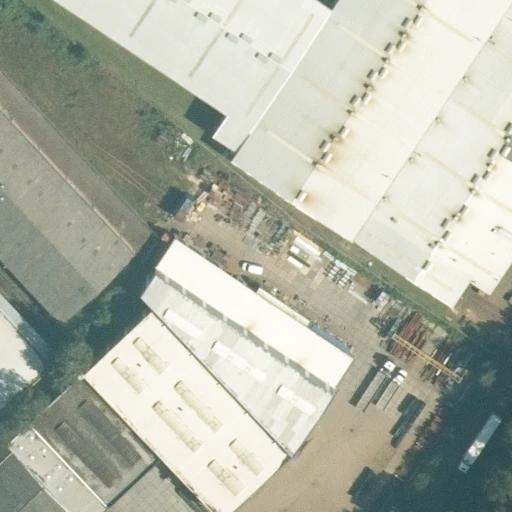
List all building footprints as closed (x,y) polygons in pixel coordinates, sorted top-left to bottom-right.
[(470,275),(490,288),(511,254),(511,0),(334,0),(332,4),(326,0),(67,0),(228,106),(213,129),(237,145),(231,153),(452,301),(470,275)] [(0,253),(61,319),(135,250),(0,105),(0,253)] [(154,298),(23,423),(101,507),(162,448),(222,511),(293,445),(353,355),(242,280),(223,307),(156,262),(141,285),(154,298)] [(0,410),(53,360),(0,303),(0,410)] [(7,437),(13,443),(0,454),(0,511),(71,511),(75,509),(78,511),(95,511),(101,506),(22,423),(7,437)]
